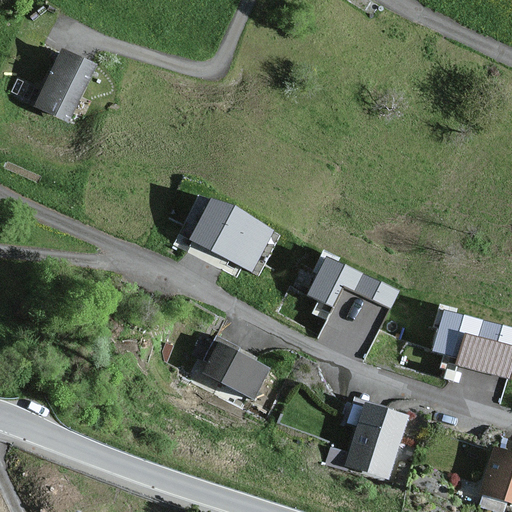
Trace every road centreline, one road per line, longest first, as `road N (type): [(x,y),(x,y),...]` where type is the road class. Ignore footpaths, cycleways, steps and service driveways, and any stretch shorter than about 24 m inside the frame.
road 1 (tertiary): [(0,418),(262,511)]
road 2 (residential): [(390,0),(511,58)]
